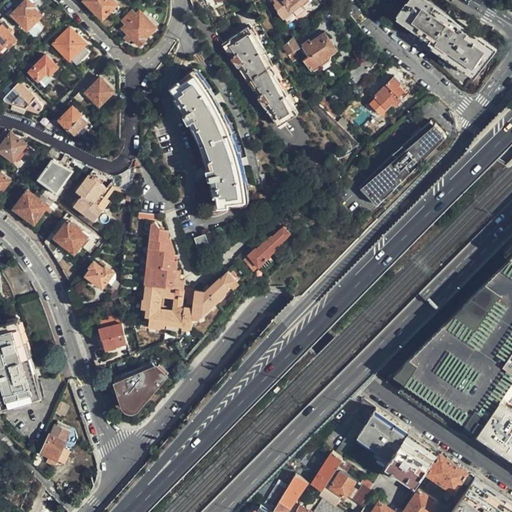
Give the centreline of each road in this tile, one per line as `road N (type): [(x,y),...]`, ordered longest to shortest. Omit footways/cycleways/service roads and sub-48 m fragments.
road 1 (trunk): [(511,127),(130,511)]
road 2 (trunk): [(473,116),(450,157),(282,326),(122,511)]
road 3 (tertiary): [(511,482),(368,387),(277,303),(259,306),(125,465)]
road 4 (trunk): [(214,511),(511,217)]
road 5 (residential): [(125,465),(110,445),(61,307),(33,256),(0,226)]
road 6 (residential): [(0,120),(111,167),(128,151),(136,70)]
road 7 (unknown): [(187,46),(248,149),(250,205)]
road 8 (residential): [(348,0),(473,116)]
